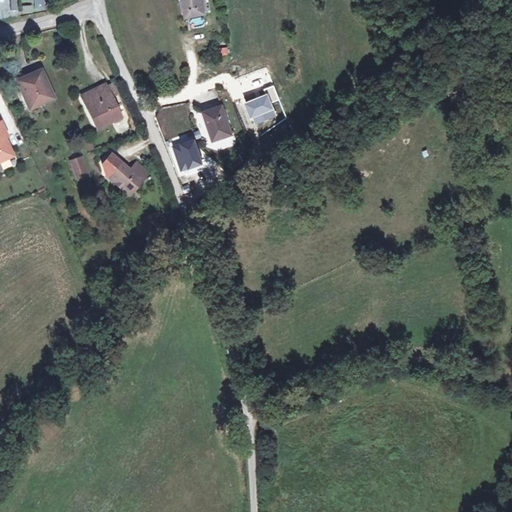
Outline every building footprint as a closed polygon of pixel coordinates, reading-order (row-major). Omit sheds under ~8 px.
[(18,10),(17,0),(9,0),(9,10),(18,10)] [(34,0),(36,11),(47,10),(46,0),(34,0)] [(203,17),(199,0),(181,0),(184,15),(186,14),(187,20),(203,17)] [(33,13),(33,5),(21,6),(22,14),(33,13)] [(220,56),(228,55),(228,47),(220,48),(220,56)] [(53,99),(40,73),(17,84),(24,99),(30,100),(33,108),(53,99)] [(117,90),(112,80),(106,83),(111,93),(117,90)] [(111,93),(106,83),(95,88),(93,87),(80,95),(95,126),(120,114),(111,93)] [(30,100),(24,99),(29,110),(33,108),(30,100)] [(233,132),(224,106),(205,111),(214,138),(233,132)] [(0,158),(12,153),(4,135),(7,134),(1,118),(0,118),(0,158)] [(237,129),(239,136),(252,132),(250,125),(237,129)] [(74,162),(82,180),(92,176),(84,157),(74,162)] [(110,166),(116,171),(123,163),(124,162),(118,157),(110,166)] [(150,172),(138,162),(132,169),(123,163),(116,171),(111,178),(133,194),(150,172)]
